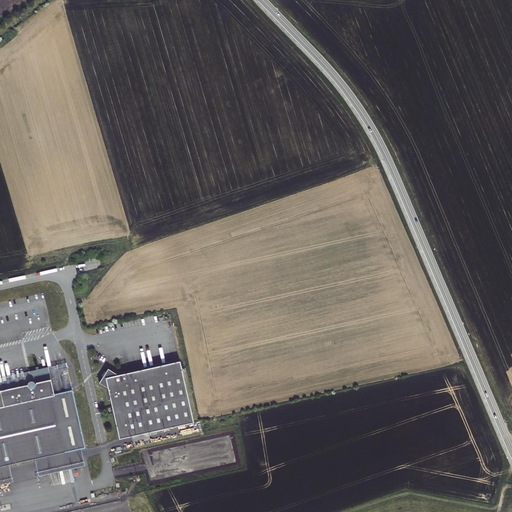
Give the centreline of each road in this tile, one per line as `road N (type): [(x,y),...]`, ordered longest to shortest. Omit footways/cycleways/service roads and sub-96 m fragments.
road 1 (secondary): [(511,450),(376,137),(341,84),(262,0)]
road 2 (unclassified): [(0,286),(46,276),(68,286),(102,444)]
